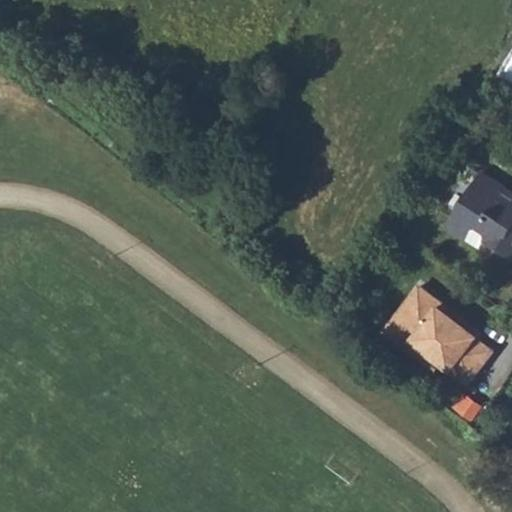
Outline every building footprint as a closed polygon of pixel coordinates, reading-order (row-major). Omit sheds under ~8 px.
[(464,197),(445,228),(465,240),(480,250),(485,241),(500,250),(503,244),(511,249),(511,197),(503,192),(505,188),(479,171),(472,185),(476,188),(469,199),(464,197)] [(443,303),(421,286),(394,322),(415,338),(414,340),(443,362),(470,382),(494,350),(477,338),(439,309),(443,303)] [(439,309),(477,338),(481,332),(443,303),(439,309)] [(394,322),(387,330),(439,369),(443,362),(414,340),(415,338),(394,322)] [(464,393),(451,408),(471,424),(483,408),(464,393)]
